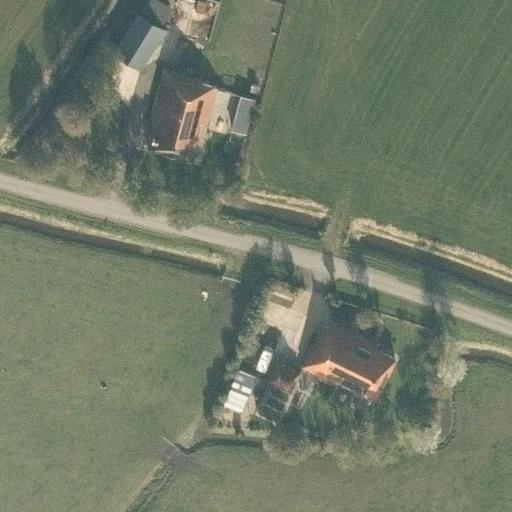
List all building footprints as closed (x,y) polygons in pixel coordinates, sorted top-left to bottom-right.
[(140,67),(165,26),(136,9),(111,49),(140,67)] [(197,140),(200,140),(203,129),(204,129),(216,85),(201,81),(202,79),(163,68),(149,121),(153,122),(147,145),(192,158),(197,140)] [(351,397),(363,404),(369,393),(375,396),(394,357),(376,348),(378,344),(328,319),(320,334),(318,332),(302,364),(354,390),(351,397)] [(277,359),(262,391),(284,401),(299,369),(277,359)] [(241,409),(256,373),(237,365),(222,402),(241,409)] [(295,426),(296,414),(291,414),(291,406),(283,405),(282,413),(257,411),(256,423),(295,426)]
